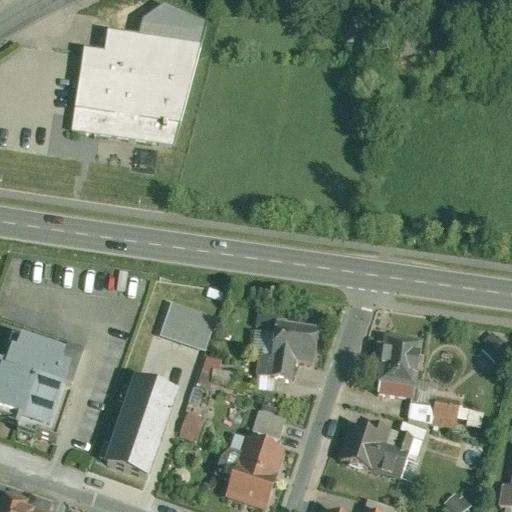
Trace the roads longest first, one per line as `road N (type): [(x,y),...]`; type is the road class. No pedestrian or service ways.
road 1 (secondary): [(376,275),(0,219)]
road 2 (residential): [(376,275),(295,511)]
road 3 (residential): [(158,511),(0,456)]
road 4 (secondary): [(511,294),(376,275)]
